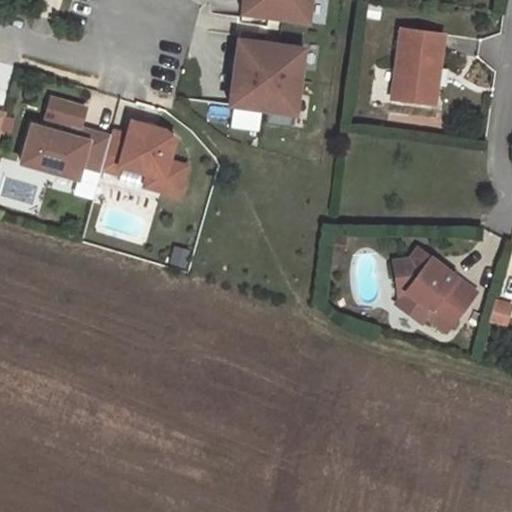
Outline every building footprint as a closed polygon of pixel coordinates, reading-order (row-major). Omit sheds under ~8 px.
[(241,0),(240,14),(305,23),(308,0),(241,0)] [(439,36),(397,30),(387,100),(423,105),(428,68),(435,69),(439,36)] [(236,40),(227,106),(292,115),(301,50),(236,40)] [(430,106),(435,69),(428,68),(423,105),(430,106)] [(29,128),(18,164),(75,181),(78,169),(97,174),(99,169),(107,141),(85,135),(82,144),(68,140),(70,131),(77,133),(83,113),(48,102),(42,122),(44,123),(41,132),(29,128)] [(110,130),(107,141),(99,169),(116,173),(118,166),(147,174),(162,178),(158,191),(177,196),(185,168),(166,162),(173,137),(163,131),(130,121),(126,135),(110,130)] [(147,174),(144,186),(158,191),(162,178),(147,174)] [(409,259),(393,261),(395,279),(402,278),(404,292),(429,311),(424,316),(445,332),(476,293),(417,248),(409,259)] [(402,278),(395,279),(397,298),(400,297),(424,316),(429,311),(404,292),(402,278)] [(510,302),(495,297),(488,321),(503,325),(510,302)]
